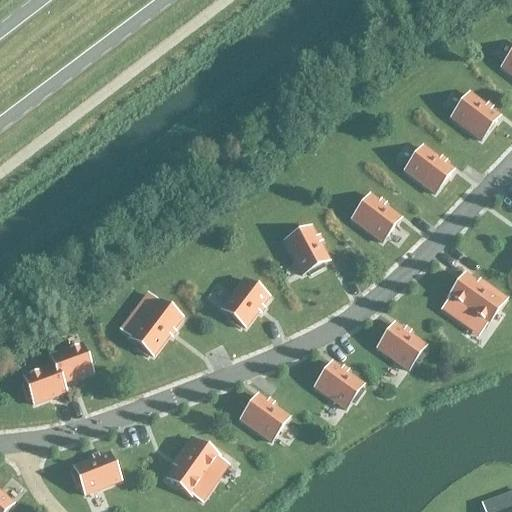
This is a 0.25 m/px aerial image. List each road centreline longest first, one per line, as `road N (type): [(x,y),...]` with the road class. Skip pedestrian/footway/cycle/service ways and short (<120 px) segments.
road 1 (residential): [(511,159),(368,304),(235,375),(81,435),(22,446)]
road 2 (primary): [(0,127),(169,0)]
